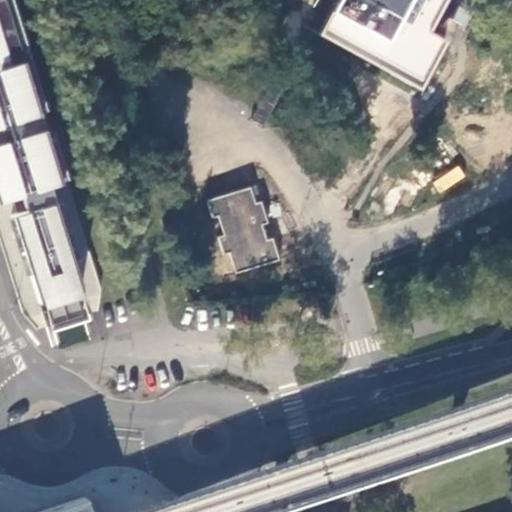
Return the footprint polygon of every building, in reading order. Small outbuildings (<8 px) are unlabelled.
[(0,0),(0,197),(11,194),(16,210),(10,212),(38,299),(81,286),(49,183),(60,179),(22,57),(4,0),(0,0)] [(280,0),(267,0),(252,13),(304,75),(327,56),(280,0)] [(366,0),(409,24),(422,0),(366,0)] [(441,192),(465,176),(458,165),(434,181),(441,192)] [(226,194),(220,179),(185,190),(190,206),(207,200),(213,218),(219,216),(225,236),(219,238),(225,255),(230,253),(238,274),(281,260),(274,238),(269,239),(264,225),(269,224),(262,202),(256,203),(251,186),(226,194)] [(90,511),(85,496),(74,501),(40,511),(90,511)]
